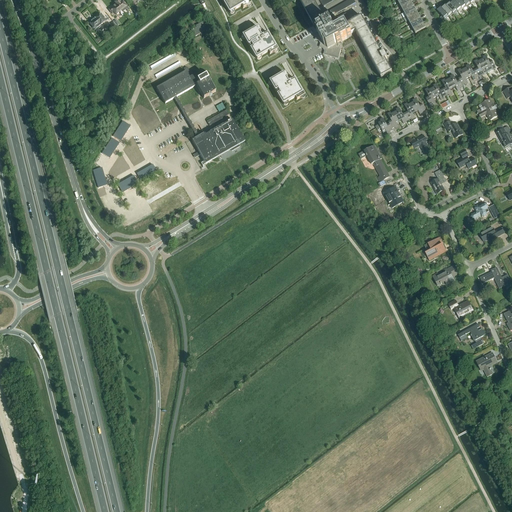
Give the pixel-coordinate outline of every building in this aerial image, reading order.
[(116,5),(121,11),(125,8),(127,12),(130,10),(122,1),(120,3),(118,0),(115,3),(116,5)] [(241,7),(243,9),(251,5),(248,0),(221,0),(230,13),(241,7)] [(382,54),(361,17),(351,23),(346,14),(327,24),(313,0),(299,0),(313,26),(319,23),(321,27),(317,29),(320,35),(317,36),(316,40),(319,40),(321,44),(320,47),(326,49),(324,54),(337,58),(341,45),(337,44),(337,43),(340,41),(341,43),(356,34),(381,78),(392,72),(385,60),(387,59),(384,53),(382,54)] [(407,0),(399,4),(401,9),(412,3),(409,0),(407,0)] [(454,0),(454,1),(461,9),(462,10),(466,6),(459,0),(457,0),(457,1),(456,0),(454,0)] [(461,9),(454,1),(452,3),(451,2),(450,3),(450,4),(457,11),(458,12),(461,9)] [(401,9),(404,13),(414,7),(412,3),(401,9)] [(445,6),(446,6),(452,14),(453,15),(457,11),(450,4),(448,5),(447,4),(445,6)] [(120,14),(122,17),(124,15),(121,11),(116,5),(109,10),(112,14),(113,13),(116,15),(120,12),(121,13),(120,14)] [(452,14),(446,6),(444,8),(442,7),(441,8),(441,9),(448,16),(449,17),(452,14)] [(404,13),(406,17),(416,12),(414,7),(404,13)] [(444,19),(448,16),(441,9),(439,10),(438,9),(436,10),(444,19)] [(406,17),(408,21),(419,16),(416,12),(406,17)] [(102,15),(101,15),(95,19),(104,29),(106,28),(103,25),(102,26),(102,25),(106,21),(103,17),(102,15)] [(408,21),(411,26),(421,20),(419,16),(408,21)] [(101,32),(104,29),(95,19),(92,21),(89,22),(90,23),(89,23),(93,28),(92,28),(93,30),(94,30),(95,30),(99,27),(100,28),(99,28),(101,32)] [(411,26),(413,30),(423,24),(421,20),(411,26)] [(196,27),(196,28),(191,31),(195,37),(209,29),(204,22),(196,27)] [(426,28),(423,24),(413,30),(415,34),(426,28)] [(268,52),(269,55),(277,50),(271,39),(267,33),(262,36),(258,28),(255,29),(255,28),(242,35),(256,59),(268,52)] [(486,70),(488,74),(496,70),(490,59),(487,60),(485,56),(479,59),(481,61),(486,70)] [(482,77),(488,74),(486,70),(481,61),(478,62),(477,60),(474,62),(477,68),(474,70),(478,77),(481,75),(482,77)] [(468,65),(466,67),(467,68),(464,70),(469,79),(472,78),(473,81),(476,79),(476,78),(478,77),(474,70),(472,71),(468,65)] [(458,79),(459,80),(462,86),(464,85),(465,85),(468,84),(466,81),(469,79),(464,70),(461,71),(460,70),(457,71),(460,77),(458,79)] [(189,78),(186,72),(185,73),(156,89),(165,104),(175,99),(194,87),(193,85),(196,84),(197,85),(196,86),(204,99),(215,92),(206,75),(198,80),(197,79),(191,77),(189,78)] [(295,98),(296,101),(304,96),(297,84),(294,79),(289,81),(284,73),(282,75),(281,74),(269,81),(283,105),(295,98)] [(453,76),(450,77),(451,79),(448,81),(453,90),(456,89),(457,92),(460,90),(460,89),(462,88),(462,86),(459,80),(456,82),(453,76)] [(444,88),(442,89),(445,94),(447,93),(449,96),(452,94),(450,91),(453,90),(448,81),(445,82),(444,80),(441,82),(444,88)] [(436,85),(433,86),(434,88),(431,89),(436,99),(439,97),(441,100),(444,99),(442,96),(445,94),(442,89),(439,91),(436,85)] [(511,91),(511,92),(509,88),(503,92),(507,99),(510,98),(511,101),(511,91)] [(434,100),(436,99),(431,89),(428,91),(428,89),(425,91),(428,97),(425,98),(429,105),(432,104),(432,105),(435,103),(434,100)] [(176,99),(174,100),(196,138),(192,141),(204,163),(230,148),(232,152),(240,147),(238,144),(244,140),(232,120),(205,136),(204,134),(200,136),(176,99)] [(416,114),(418,113),(420,116),(423,114),(423,113),(425,112),(421,104),(418,106),(415,100),(412,101),(413,103),(411,104),(416,114)] [(480,105),(482,107),(476,111),(480,118),(486,115),(489,121),(498,117),(489,100),(480,105)] [(408,121),(411,119),(412,120),(415,119),(413,116),(416,114),(411,104),(408,106),(407,104),(404,106),(407,112),(404,113),(408,121)] [(399,123),(402,122),(403,125),(406,123),(406,122),(408,121),(404,113),(402,115),(398,109),(395,110),(396,112),(394,114),(399,123)] [(228,110),(207,122),(209,126),(230,115),(228,110)] [(389,124),(392,130),(395,128),(395,129),(398,128),(396,125),(399,123),(394,114),(391,115),(390,113),(387,115),(390,121),(388,122),(389,124)] [(379,125),(375,127),(377,130),(380,128),(383,133),(386,132),(387,135),(390,133),(393,131),(392,130),(389,124),(386,125),(383,119),(380,121),(381,123),(378,124),(379,125)] [(452,126),(450,121),(444,125),(448,132),(451,131),(455,138),(463,134),(457,123),(452,126)] [(126,127),(116,142),(124,147),(134,131),(126,127)] [(506,134),(503,129),(496,133),(500,142),(501,141),(504,148),(511,143),(511,142),(507,133),(506,134)] [(423,136),(410,143),(413,149),(419,146),(424,155),(430,152),(425,143),(427,142),(423,136)] [(116,142),(106,158),(114,163),(123,147),(116,142)] [(374,146),(359,155),(362,159),(367,157),(371,165),(373,164),(380,177),(377,178),(379,183),(389,177),(380,160),(381,159),(374,146)] [(466,159),(467,158),(468,157),(465,150),(459,153),(462,159),(456,162),(460,169),(466,165),(468,169),(476,165),(473,158),(467,161),(466,159)] [(103,167),(94,169),(100,187),(109,184),(103,167)] [(158,170),(142,179),(147,187),(162,178),(158,170)] [(434,173),(437,179),(430,183),(436,194),(444,190),(441,184),(446,182),(440,170),(434,173)] [(165,196),(164,194),(156,198),(160,206),(168,202),(186,193),(179,180),(167,186),(171,193),(165,196)] [(138,181),(122,190),(126,198),(142,189),(138,181)] [(394,207),(402,202),(395,188),(384,193),(390,205),(392,204),(394,207)] [(471,214),(470,217),(472,220),(475,220),(481,217),(482,217),(484,218),(486,217),(487,215),(485,212),(488,210),(489,207),(487,205),(484,204),(479,207),(479,206),(477,206),(475,207),(474,209),(476,212),(471,214)] [(491,215),(493,220),(499,218),(496,211),(493,213),(493,214),(491,215)] [(504,234),(501,228),(495,232),(493,228),(480,235),(483,242),(491,239),(492,241),(504,234)] [(439,253),(445,250),(439,239),(425,246),(428,253),(425,254),(429,261),(440,255),(439,253)] [(437,277),(436,275),(432,278),(437,286),(445,282),(447,286),(455,281),(453,278),(459,275),(454,266),(444,271),(445,272),(437,277)] [(492,273),(480,278),(483,284),(494,279),(499,289),(505,286),(506,289),(511,286),(511,284),(509,278),(503,281),(497,268),(491,271),(492,273)] [(456,301),(448,305),(451,311),(454,309),(459,318),(473,310),(468,302),(459,307),(456,301)] [(481,338),(486,335),(483,329),(479,331),(478,329),(480,328),(478,324),(458,335),(462,342),(468,338),(466,335),(470,333),(476,344),(472,347),(474,350),(484,344),(481,338)] [(497,362),(492,354),(476,362),(480,369),(482,368),(487,378),(493,375),(491,371),(492,370),(491,369),(489,370),(487,367),(497,362)]
